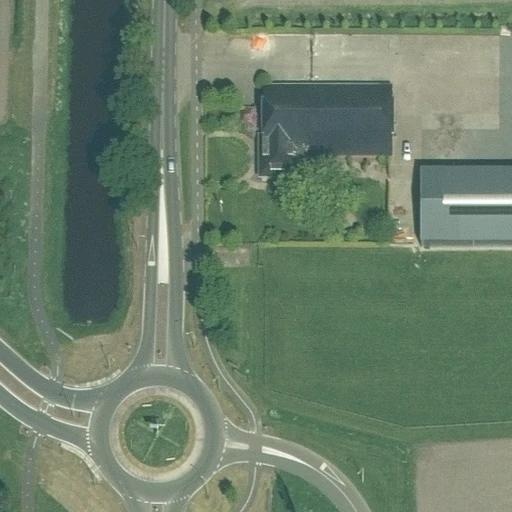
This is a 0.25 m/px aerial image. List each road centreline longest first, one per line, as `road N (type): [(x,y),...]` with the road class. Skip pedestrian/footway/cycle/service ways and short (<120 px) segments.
road 1 (secondary): [(184,385),(174,348),(161,156)]
road 2 (secondary): [(161,156),(138,381)]
road 3 (secondary): [(161,156),(163,0)]
road 4 (unclassified): [(36,154),(40,0)]
road 5 (motorway): [(108,403),(52,394),(0,354)]
road 6 (unclassified): [(254,450),(296,462),(332,485),(354,511)]
